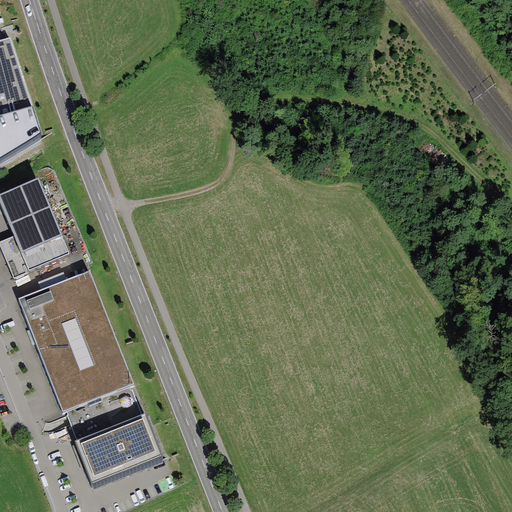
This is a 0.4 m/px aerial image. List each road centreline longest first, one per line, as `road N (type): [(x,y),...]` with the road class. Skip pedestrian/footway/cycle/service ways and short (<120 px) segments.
road 1 (track): [(49,0),(121,206),(244,511)]
road 2 (primary): [(222,511),(28,0)]
road 3 (track): [(511,207),(420,125),(351,104),(268,99),(242,106),(216,183),(104,210)]
road 4 (residential): [(62,511),(0,354)]
